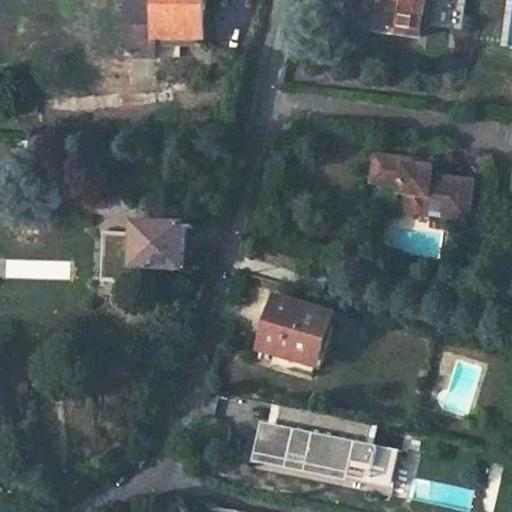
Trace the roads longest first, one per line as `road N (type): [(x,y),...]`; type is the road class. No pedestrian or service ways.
road 1 (residential): [(280,0),(204,332),(149,479)]
road 2 (unknown): [(260,99),(500,135),(500,260)]
road 3 (residential): [(304,511),(149,479)]
